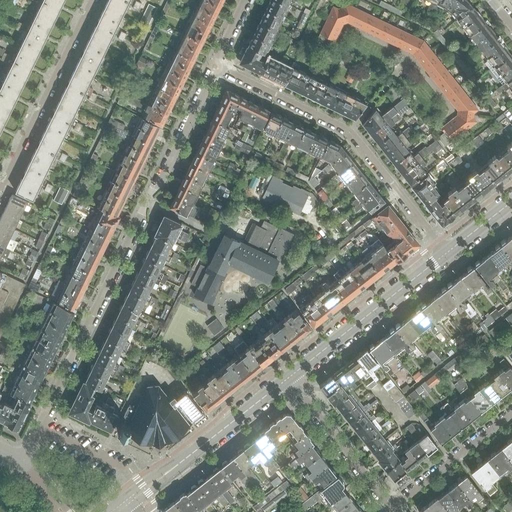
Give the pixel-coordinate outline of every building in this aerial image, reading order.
[(52,24),(63,0),(41,0),(34,16),(52,24)] [(107,0),(103,9),(120,17),(128,0),(107,0)] [(211,0),(199,0),(193,13),(211,22),(217,8),(219,9),(221,5),(220,4),(211,0)] [(269,3),(265,10),(281,18),(287,5),(275,0),(269,0),(268,1),(269,3)] [(443,6),(447,9),(454,0),(438,0),(437,3),(443,6)] [(452,13),(457,19),(472,6),(466,0),(454,0),(447,9),(452,13)] [(140,3),(135,1),(131,8),(137,11),(140,3)] [(378,5),(389,10),(391,6),(380,1),(378,5)] [(443,129),(445,131),(452,140),(475,122),(473,118),(473,112),(477,109),(423,40),(343,2),(341,7),(337,9),(332,7),(319,34),(332,40),(340,23),(346,21),(414,53),(459,110),(458,117),(443,129)] [(169,5),(165,3),(160,13),(164,15),(169,5)] [(155,8),(147,4),(138,23),(146,27),(155,8)] [(435,7),(429,4),(426,11),(432,14),(435,7)] [(402,11),(391,6),(389,10),(400,15),(402,11)] [(460,24),(469,35),(484,22),(472,6),(457,19),(452,22),(456,27),(460,24)] [(103,9),(96,24),(88,39),(105,47),(120,17),(103,9)] [(275,28),(281,18),(265,10),(263,15),(262,15),(260,18),(261,19),(260,20),(275,28)] [(211,22),(193,13),(185,31),(202,40),(209,26),(210,27),(213,23),(211,22)] [(307,15),(303,13),(297,24),(302,26),(307,15)] [(34,16),(27,31),(19,46),(37,55),(52,24),(34,16)] [(410,20),(419,25),(421,20),(412,16),(410,20)] [(430,25),(421,20),(419,25),(428,29),(430,25)] [(20,32),(24,24),(19,22),(15,29),(20,32)] [(497,38),(484,22),(469,35),(481,50),(497,38)] [(269,42),(274,30),(259,23),(258,24),(257,25),(256,27),(256,28),(253,34),(269,42)] [(157,30),(153,28),(148,38),(152,40),(157,30)] [(449,46),(437,30),(433,33),(446,49),(449,46)] [(125,34),(120,31),(116,39),(122,41),(125,34)] [(202,40),(185,31),(176,49),(193,58),(200,44),(202,45),(204,40),(202,40)] [(306,41),(309,34),(304,32),(299,43),(303,46),(309,48),(311,44),(306,41)] [(248,47),(260,53),(261,53),(264,52),(269,42),(253,34),(250,41),(249,41),(248,44),(248,45),(248,47)] [(325,48),(329,39),(319,34),(314,43),(325,48)] [(152,40),(148,38),(142,49),(146,51),(152,40)] [(489,69),(494,66),(509,53),(497,38),(481,50),(489,60),(485,63),(489,69)] [(91,78),(105,47),(88,39),(74,70),(91,78)] [(303,46),(299,43),(295,41),(293,46),(301,50),(303,46)] [(448,52),(453,58),(456,56),(458,54),(456,51),(459,48),(457,45),(448,52)] [(22,85),(37,55),(19,46),(5,77),(22,85)] [(260,72),(261,72),(265,63),(257,59),(260,53),(248,47),(247,47),(246,48),(240,60),(241,64),(258,72),(260,72)] [(176,49),(167,67),(185,75),(191,62),(193,63),(195,58),(193,58),(176,49)] [(321,64),(326,53),(322,51),(317,62),(321,64)] [(0,59),(6,62),(9,55),(4,52),(0,59)] [(494,66),(506,82),(511,76),(511,56),(509,53),(494,66)] [(283,83),(284,84),(291,68),(285,65),(288,59),(283,56),(280,63),(272,78),(278,81),(279,82),(281,83),(283,83)] [(463,65),(456,56),(453,58),(460,67),(463,65)] [(139,57),(136,64),(140,65),(144,67),(147,60),(139,57)] [(266,75),(272,78),(280,63),(270,58),(267,59),(265,63),(261,72),(262,73),(262,74),(265,75),(266,75)] [(110,64),(105,62),(102,69),(107,72),(110,64)] [(136,64),(131,74),(135,76),(140,65),(136,64)] [(471,74),(463,65),(460,67),(468,77),(471,74)] [(187,76),(185,75),(167,67),(159,85),(176,93),(183,80),(184,80),(187,76)] [(301,93),(309,76),(292,67),(291,68),(284,84),(284,85),(301,93)] [(76,108),(83,93),(91,78),(74,70),(59,100),(76,108)] [(138,77),(135,76),(131,74),(122,91),(130,95),(138,77)] [(301,93),(319,102),(328,83),(327,82),(326,85),(309,76),(301,93)] [(0,112),(7,116),(15,100),(22,85),(5,77),(0,85),(0,112)] [(319,102),(337,110),(345,94),(328,85),(329,83),(328,83),(319,102)] [(159,85),(150,103),(167,111),(174,98),(176,98),(178,94),(176,93),(159,85)] [(501,85),(495,90),(498,94),(504,89),(501,85)] [(236,106),(242,109),(246,101),(245,100),(245,99),(226,90),(220,102),(230,107),(229,108),(234,110),(236,106)] [(93,102),(96,95),(91,92),(88,99),(93,102)] [(354,119),(366,104),(345,94),(337,110),(354,119)] [(496,105),(488,95),(485,98),(492,108),(496,105)] [(143,116),(158,124),(161,125),(166,115),(167,116),(169,112),(167,111),(150,103),(149,104),(133,97),(131,102),(146,110),(143,116)] [(395,105),(399,109),(406,105),(408,103),(404,98),(395,105)] [(61,139),(76,108),(59,100),(44,131),(61,139)] [(238,116),(249,121),(257,106),(252,104),(252,102),(248,101),(247,101),(246,101),(242,109),(238,116)] [(220,102),(211,119),(224,125),(229,115),(231,116),(234,110),(229,108),(230,107),(220,102)] [(109,117),(113,119),(119,107),(115,105),(109,117)] [(406,105),(399,109),(395,113),(398,117),(408,108),(406,105)] [(262,108),(257,106),(249,121),(260,127),(268,111),(267,111),(267,110),(263,108),(262,108)] [(369,132),(389,117),(385,111),(380,115),(375,109),(362,125),(366,130),(367,129),(369,132)] [(511,115),(507,110),(503,112),(510,120),(511,118),(511,115)] [(272,137),(274,133),(281,118),(281,116),(277,115),(276,115),(270,112),(263,128),(267,130),(265,134),(272,137)] [(398,117),(395,113),(389,117),(394,122),(399,118),(398,117)] [(372,138),(377,144),(393,131),(388,126),(393,122),(389,117),(369,132),(373,137),(372,138)] [(106,123),(121,131),(124,125),(109,118),(106,123)] [(142,118),(134,136),(151,144),(160,127),(142,118)] [(274,133),(285,139),(292,123),(287,121),(287,119),(283,118),(282,118),(281,118),(274,133)] [(228,127),(224,125),(211,119),(206,130),(223,138),(228,127)] [(78,132),(82,125),(77,122),(73,129),(78,132)] [(121,131),(106,123),(104,128),(119,136),(121,131)] [(289,141),(296,144),(304,129),(303,129),(303,127),(299,125),(298,126),(292,123),(285,139),(282,146),(286,148),(289,141)] [(396,136),(393,131),(377,144),(382,150),(383,149),(386,153),(405,137),(412,132),(408,127),(401,132),(396,136)] [(313,138),(315,134),(310,132),(309,130),(306,128),(304,129),(296,144),(307,150),(311,143),(309,142),(310,140),(313,141),(314,139),(313,138)] [(125,154),(142,163),(151,144),(134,136),(122,130),(119,137),(130,143),(125,154)] [(206,130),(201,141),(217,149),(223,138),(206,130)] [(61,139),(44,131),(29,161),(46,169),(52,157),(54,154),(61,139)] [(444,132),(439,136),(436,138),(443,147),(451,141),(444,132)] [(320,137),(315,134),(313,138),(314,139),(313,141),(310,140),(309,142),(311,143),(307,150),(319,155),(326,140),(326,139),(325,138),(322,136),(320,137)] [(247,137),(243,135),(241,139),(242,140),(248,143),(250,140),(246,138),(247,137)] [(474,138),(479,145),(483,142),(477,135),(474,138)] [(388,158),(393,164),(409,151),(405,147),(410,143),(405,137),(386,153),(389,157),(388,158)] [(479,145),(474,138),(471,141),(476,147),(479,145)] [(340,154),(343,151),(339,146),(334,143),(334,142),(330,140),(329,141),(328,140),(321,156),(327,159),(329,162),(336,157),(335,156),(337,155),(338,157),(340,155),(340,154)] [(212,160),(217,149),(201,141),(195,152),(212,160)] [(429,151),(431,150),(438,144),(435,141),(426,148),(429,151)] [(507,149),(501,153),(511,166),(511,146),(509,143),(505,147),(507,149)] [(249,151),(242,147),(235,144),(233,148),(247,154),(249,151)] [(441,148),(438,144),(431,150),(434,154),(441,148)] [(421,157),(429,151),(426,148),(425,146),(417,152),(412,156),(409,151),(393,164),(398,170),(399,169),(402,173),(421,157)] [(263,156),(253,151),(251,156),(261,160),(263,156)] [(333,166),(337,172),(351,161),(351,160),(349,157),(347,156),(343,151),(340,154),(340,155),(338,157),(337,155),(335,156),(336,157),(329,162),(321,169),(324,173),(333,166)] [(195,152),(190,163),(207,171),(212,160),(195,152)] [(63,162),(67,155),(61,153),(58,160),(63,162)] [(494,155),(490,158),(504,175),(511,168),(511,166),(501,153),(496,158),(494,155)] [(89,159),(95,162),(98,157),(92,154),(89,159)] [(142,163),(125,154),(116,172),(134,181),(142,163)] [(271,156),(265,154),(262,160),(268,163),(271,156)] [(446,162),(453,156),(451,154),(444,159),(446,162)] [(426,163),(421,157),(402,173),(405,177),(404,178),(409,185),(425,172),(421,166),(426,163)] [(494,183),(504,175),(490,158),(486,162),(488,164),(483,168),(494,183)] [(95,162),(89,159),(86,165),(92,168),(95,162)] [(447,166),(443,160),(436,166),(438,168),(441,166),(443,169),(447,166)] [(31,200),(39,184),(46,169),(29,161),(14,192),(31,200)] [(284,166),(274,161),(273,165),(282,170),(284,166)] [(355,174),(359,171),(355,167),(355,165),(353,162),(352,162),(351,161),(337,172),(342,178),(333,185),(336,189),(345,182),(351,177),(350,175),(352,174),(354,176),(356,175),(355,174)] [(227,167),(234,171),(236,166),(229,162),(227,167)] [(190,163),(185,174),(201,182),(207,171),(190,163)] [(226,167),(224,172),(235,177),(238,173),(226,167)] [(285,171),(296,176),(297,172),(287,167),(285,171)] [(321,171),(315,168),(308,182),(313,187),(319,183),(314,177),(321,171)] [(476,170),(471,173),(485,190),(494,183),(483,168),(478,172),(476,170)] [(353,191),(366,181),(367,179),(364,176),(363,176),(359,171),(355,174),(356,175),(354,176),(352,174),(350,175),(351,177),(345,182),(353,191)] [(452,179),(455,177),(451,171),(446,176),(443,182),(444,183),(450,178),(452,179)] [(134,181),(116,172),(107,190),(125,198),(134,181)] [(308,177),(297,172),(296,176),(306,181),(308,177)] [(425,203),(433,196),(435,195),(436,191),(431,185),(434,183),(426,173),(411,185),(412,186),(412,188),(414,191),(416,191),(421,197),(420,199),(422,202),(424,202),(425,203)] [(474,199),(485,190),(471,173),(467,177),(469,179),(462,184),(474,199)] [(179,185),(196,193),(201,182),(185,174),(179,185)] [(307,193),(308,192),(300,188),(299,189),(292,186),(291,187),(280,182),(281,180),(272,176),(262,197),(297,214),(299,210),(306,213),(315,201),(307,193)] [(371,193),(374,190),(371,186),(371,185),(368,182),(367,181),(366,181),(353,191),(357,197),(352,202),(355,206),(366,196),(365,195),(368,194),(369,195),(371,194),(371,193)] [(49,193),(52,186),(47,183),(43,190),(49,193)] [(454,187),(450,190),(464,207),(474,199),(462,184),(456,189),(454,187)] [(179,185),(174,195),(191,204),(196,193),(179,185)] [(219,185),(217,189),(227,195),(229,191),(225,189),(225,188),(219,185)] [(61,204),(68,191),(59,187),(53,200),(61,204)] [(226,198),(227,195),(217,189),(215,193),(226,198)] [(78,198),(81,193),(75,190),(72,195),(78,198)] [(98,208),(113,215),(116,217),(125,198),(107,190),(98,208)] [(321,190),(317,193),(323,201),(327,198),(321,190)] [(369,211),(383,200),(379,195),(378,195),(374,190),(371,193),(371,194),(369,195),(368,194),(365,195),(366,196),(355,206),(353,207),(357,212),(364,206),(369,211)] [(442,200),(444,202),(453,214),(454,213),(456,214),(464,207),(450,190),(446,193),(448,196),(442,200)] [(27,201),(13,195),(11,194),(6,203),(22,211),(26,212),(28,207),(25,206),(27,201)] [(185,215),(191,204),(174,195),(169,207),(185,215)] [(424,204),(431,212),(440,204),(433,196),(425,203),(424,204)] [(332,205),(327,198),(323,201),(328,207),(332,205)] [(440,204),(431,212),(440,223),(442,224),(447,220),(447,221),(454,216),(453,215),(453,214),(444,202),(440,204)] [(22,211),(6,203),(2,212),(18,220),(22,211)] [(378,228),(381,226),(380,226),(395,215),(387,205),(370,218),(378,228)] [(334,216),(339,212),(335,207),(330,211),(334,216)] [(208,212),(216,216),(218,212),(210,208),(208,212)] [(66,217),(72,220),(75,214),(69,211),(66,217)] [(87,227),(91,229),(109,238),(118,220),(112,217),(100,211),(94,223),(89,221),(87,227)] [(18,220),(2,212),(0,216),(0,222),(13,229),(18,220)] [(216,216),(208,212),(206,216),(214,220),(216,216)] [(407,230),(406,230),(395,215),(380,226),(381,226),(385,233),(378,238),(383,244),(386,241),(385,239),(388,236),(389,237),(391,236),(395,241),(400,237),(401,237),(400,236),(407,230)] [(181,223),(165,216),(164,216),(160,225),(188,238),(190,234),(178,229),(181,223)] [(335,250),(373,221),(370,218),(333,247),(335,250)] [(346,219),(339,225),(344,231),(351,226),(346,219)] [(18,231),(13,229),(0,222),(0,234),(9,238),(9,237),(14,240),(18,231)] [(267,280),(276,260),(279,261),(282,254),(285,255),(291,242),(288,241),(292,234),(278,227),(278,228),(264,222),(261,228),(251,224),(242,244),(223,235),(216,251),(215,251),(207,267),(200,264),(190,284),(197,287),(193,295),(210,303),(225,273),(222,272),(227,262),(267,280)] [(160,225),(155,234),(172,242),(174,237),(186,243),(188,238),(160,225)] [(109,238),(91,229),(82,247),(100,256),(109,238)] [(401,237),(400,237),(410,250),(414,246),(413,245),(416,242),(407,230),(400,236),(401,237)] [(41,231),(36,241),(41,243),(46,233),(41,231)] [(9,238),(0,234),(0,245),(4,248),(9,238)] [(155,234),(150,245),(176,258),(178,255),(172,252),(173,250),(169,248),(172,242),(155,234)] [(204,235),(201,241),(205,244),(209,238),(204,235)] [(511,235),(499,245),(511,260),(511,235)] [(391,243),(384,248),(394,260),(395,259),(396,261),(406,253),(410,250),(400,237),(395,241),(392,244),(391,243)] [(350,241),(344,246),(346,250),(353,244),(350,241)] [(378,273),(394,260),(384,248),(381,244),(377,247),(373,242),(365,248),(369,253),(365,257),(378,273)] [(4,248),(0,245),(0,256),(1,255),(6,258),(10,250),(4,248)] [(150,245),(145,256),(161,264),(164,259),(168,261),(169,259),(174,262),(176,258),(150,245)] [(511,260),(499,245),(487,255),(497,269),(508,260),(510,262),(510,266),(511,268),(511,260)] [(340,255),(346,250),(344,246),(337,252),(340,255)] [(100,256),(82,247),(73,265),(92,274),(100,256)] [(335,255),(332,251),(325,257),(328,260),(335,255)] [(35,257),(29,255),(24,264),(30,267),(35,257)] [(353,266),(348,270),(361,286),(378,273),(365,257),(360,260),(356,255),(349,261),(353,266)] [(487,277),(497,269),(487,255),(474,265),(490,286),(493,290),(497,287),(494,283),(491,279),(488,279),(487,277)] [(145,256),(139,268),(165,280),(167,276),(162,274),(162,273),(158,270),(161,264),(145,256)] [(328,260),(325,257),(318,262),(321,266),(328,260)] [(41,271),(45,263),(40,261),(36,269),(41,271)] [(92,274),(73,265),(64,283),(83,292),(92,274)] [(318,268),(315,265),(309,270),(312,273),(318,268)] [(472,267),(459,277),(470,291),(481,282),(482,284),(482,287),(484,290),(488,294),(491,291),(488,287),(472,267)] [(139,268),(134,279),(150,287),(153,281),(157,283),(158,281),(164,284),(165,280),(139,268)] [(344,300),(361,286),(348,270),(344,273),(340,268),(332,275),(336,279),(331,283),(344,300)] [(36,269),(30,280),(35,283),(41,271),(36,269)] [(312,273),(309,270),(300,276),(304,281),(310,276),(309,275),(312,273)] [(0,284),(20,294),(24,285),(0,272),(0,284)] [(180,283),(183,276),(178,273),(175,280),(180,283)] [(302,281),(299,277),(292,283),(296,288),(301,293),(302,292),(297,286),(302,281)] [(470,291),(459,277),(446,287),(464,310),(467,307),(463,302),(460,301),(459,299),(470,291)] [(150,287),(134,279),(128,290),(155,303),(156,299),(151,296),(152,295),(147,293),(150,287)] [(37,292),(40,285),(35,283),(30,280),(27,287),(37,292)] [(320,292),(315,296),(328,312),(344,300),(331,283),(328,286),(324,281),(316,287),(320,292)] [(56,301),(72,309),(74,310),(83,292),(64,283),(56,301)] [(296,288),(292,283),(285,288),(284,291),(288,295),(296,288)] [(0,348),(2,344),(0,343),(0,335),(20,294),(0,284),(0,348)] [(464,310),(446,287),(433,297),(444,311),(447,314),(456,307),(458,310),(460,313),(464,310)] [(173,298),(176,292),(170,289),(167,294),(173,298)] [(155,303),(128,290),(123,301),(142,310),(145,304),(147,305),(147,304),(153,307),(155,303)] [(31,293),(26,291),(18,306),(24,309),(31,293)] [(311,326),(328,312),(315,296),(311,299),(307,294),(299,300),(303,305),(299,309),(311,326)] [(281,305),(275,297),(272,299),(278,307),(281,305)] [(444,311),(433,297),(420,308),(443,336),(447,341),(450,339),(437,322),(434,321),(433,320),(444,311)] [(279,309),(273,301),(269,304),(275,312),(279,309)] [(53,302),(44,321),(64,330),(73,311),(53,302)] [(116,315),(143,327),(144,324),(139,321),(140,320),(135,317),(138,311),(122,303),(116,315)] [(24,309),(18,306),(11,322),(17,324),(24,309)] [(495,309),(489,314),(494,320),(506,310),(503,306),(497,311),(495,309)] [(162,321),(168,309),(163,307),(158,317),(155,315),(154,317),(162,321)] [(264,311),(261,308),(253,314),(257,319),(262,326),(267,322),(261,314),(264,311)] [(420,308),(407,318),(418,331),(429,323),(430,325),(430,328),(439,339),(443,336),(420,308)] [(289,314),(285,317),(300,335),(309,328),(295,309),(294,310),(295,312),(290,316),(289,314)] [(116,315),(111,326),(127,334),(130,328),(135,330),(136,328),(141,331),(143,327),(116,315)] [(493,320),(489,316),(482,321),(486,326),(493,320)] [(277,326),(290,343),(300,335),(285,317),(281,320),(283,322),(277,326)] [(418,331),(407,318),(394,328),(417,356),(420,354),(414,346),(412,343),(408,342),(407,340),(418,331)] [(206,326),(214,335),(223,328),(215,319),(206,326)] [(55,349),(64,330),(44,321),(35,339),(55,349)] [(477,332),(485,326),(483,323),(475,329),(477,332)] [(498,323),(488,331),(496,341),(504,335),(503,333),(505,331),(498,323)] [(124,340),(127,334),(111,326),(105,337),(132,350),(134,346),(128,344),(129,342),(124,340)] [(270,329),(266,332),(281,350),(290,343),(277,326),(271,331),(270,329)] [(9,327),(1,343),(5,345),(13,329),(9,327)] [(243,333),(237,327),(234,329),(239,336),(243,333)] [(417,356),(394,328),(382,338),(392,352),(403,343),(404,345),(404,348),(407,351),(411,357),(413,355),(415,357),(417,356)] [(235,339),(239,336),(234,329),(230,332),(235,339)] [(264,337),(258,342),(271,358),(281,350),(266,332),(262,335),(264,337)] [(457,348),(467,340),(464,337),(462,338),(459,334),(452,340),(451,338),(447,342),(452,348),(455,346),(457,348)] [(491,344),(483,334),(476,339),(484,349),(491,344)] [(105,337),(100,348),(116,356),(119,350),(124,352),(124,351),(130,353),(132,350),(105,337)] [(392,352),(382,338),(369,348),(390,375),(394,372),(386,362),(383,362),(381,360),(392,352)] [(35,339),(26,357),(46,367),(55,349),(35,339)] [(224,348),(219,341),(215,344),(221,351),(224,348)] [(251,344),(247,347),(262,366),(271,358),(258,342),(252,346),(251,344)] [(217,354),(221,351),(215,344),(212,347),(217,354)] [(11,348),(4,345),(0,354),(0,362),(2,363),(6,354),(8,355),(11,348)] [(245,352),(239,356),(252,373),(262,366),(247,347),(244,350),(245,352)] [(100,348),(94,360),(115,369),(118,364),(113,362),(116,356),(100,348)] [(379,366),(367,350),(366,348),(355,357),(377,383),(380,381),(372,371),(379,366)] [(474,357),(467,348),(464,350),(471,359),(474,357)] [(441,361),(431,350),(427,354),(437,365),(441,361)] [(466,363),(471,359),(464,350),(459,354),(466,363)] [(232,359),(228,362),(243,381),(252,373),(239,356),(234,361),(232,359)] [(18,375),(37,385),(46,367),(26,357),(18,375)] [(345,364),(354,375),(356,377),(362,372),(373,386),(377,383),(355,357),(345,364)] [(458,364),(453,358),(444,366),(448,370),(449,372),(458,364)] [(506,366),(498,372),(510,387),(511,385),(511,369),(502,358),(499,361),(502,365),(504,363),(506,366)] [(94,360),(89,371),(105,379),(108,373),(113,375),(113,374),(119,376),(121,372),(115,369),(94,360)] [(226,367),(220,371),(233,388),(243,381),(228,362),(224,365),(226,367)] [(425,369),(428,372),(435,366),(432,363),(425,369)] [(345,364),(331,375),(335,381),(339,385),(346,394),(349,392),(352,390),(357,386),(353,382),(351,382),(349,380),(354,375),(345,364)] [(448,370),(444,366),(434,374),(437,378),(448,370)] [(428,372),(425,369),(425,368),(420,373),(418,371),(411,377),(416,382),(428,372)] [(483,374),(500,395),(510,387),(498,372),(490,378),(489,376),(490,375),(487,370),(483,374)] [(89,371),(84,382),(94,387),(110,395),(112,391),(106,388),(107,386),(102,384),(105,379),(89,371)] [(213,374),(209,377),(224,396),(233,388),(220,371),(215,376),(213,374)] [(486,381),(478,387),(490,403),(500,395),(483,374),(480,376),(483,380),(485,379),(486,381)] [(2,390),(8,393),(29,403),(29,402),(37,385),(18,375),(12,386),(11,386),(10,388),(5,385),(2,390)] [(339,385),(335,381),(331,375),(321,383),(320,388),(326,395),(339,385)] [(207,382),(201,386),(214,403),(224,396),(209,377),(205,380),(207,382)] [(458,383),(463,389),(480,411),(490,403),(478,387),(470,394),(469,392),(470,391),(461,378),(457,381),(458,383)] [(385,391),(394,384),(389,379),(381,385),(385,391)] [(86,403),(94,387),(84,382),(74,401),(82,405),(84,402),(86,403)] [(431,390),(424,382),(420,384),(427,393),(431,390)] [(459,403),(471,418),(480,411),(463,389),(458,383),(455,385),(463,396),(465,395),(466,397),(459,403)] [(390,396),(398,390),(394,384),(385,391),(390,396)] [(162,446),(164,445),(188,426),(170,403),(156,385),(146,386),(135,410),(127,406),(115,430),(124,434),(124,433),(153,447),(162,446)] [(190,392),(205,411),(214,403),(201,386),(200,385),(196,388),(197,390),(192,394),(191,392),(190,392)] [(346,394),(339,385),(326,395),(333,405),(335,403),(346,394)] [(346,394),(335,403),(335,404),(336,405),(342,413),(358,401),(360,400),(352,390),(349,392),(346,394)] [(394,402),(402,395),(398,390),(390,396),(394,402)] [(412,401),(418,396),(413,390),(407,395),(412,401)] [(188,426),(188,425),(202,414),(184,392),(170,403),(188,426)] [(0,418),(7,422),(8,423),(11,414),(11,410),(13,407),(11,406),(3,402),(1,407),(0,406),(0,401),(3,396),(0,394),(0,418)] [(398,407),(407,401),(402,395),(394,402),(398,407)] [(14,398),(11,406),(13,407),(11,410),(11,414),(8,423),(8,424),(14,428),(17,427),(18,424),(19,425),(28,405),(14,398)] [(87,420),(99,426),(111,399),(108,398),(105,403),(103,403),(101,407),(95,404),(92,411),(87,420)] [(110,431),(111,428),(118,415),(112,412),(114,408),(112,407),(115,401),(111,399),(99,426),(110,431)] [(377,401),(376,399),(367,406),(368,408),(377,401)] [(84,407),(86,403),(84,402),(82,405),(74,401),(70,409),(72,413),(79,416),(84,407)] [(358,401),(342,413),(350,422),(365,411),(368,408),(367,406),(365,404),(363,407),(358,401)] [(403,413),(411,406),(407,401),(398,407),(403,413)] [(471,418),(459,403),(451,409),(449,407),(451,406),(447,401),(444,404),(461,426),(471,418)] [(446,412),(438,418),(451,434),(461,426),(444,404),(440,407),(444,411),(445,410),(446,412)] [(407,418),(415,412),(411,406),(403,413),(407,418)] [(79,416),(87,420),(92,411),(84,407),(79,416)] [(375,415),(376,416),(384,410),(382,407),(379,409),(380,410),(375,415)] [(287,411),(274,421),(283,433),(288,429),(296,423),(287,411)] [(365,411),(350,422),(357,432),(374,418),(375,417),(373,414),(370,417),(365,411)] [(440,443),(451,434),(438,418),(430,425),(429,423),(430,422),(423,412),(419,415),(440,443)] [(364,441),(377,431),(392,419),(390,418),(380,426),(374,418),(357,432),(364,441)] [(263,430),(264,432),(274,445),(279,441),(276,438),(283,433),(274,421),(263,430)] [(296,439),(304,433),(296,423),(288,429),(296,439)] [(406,428),(411,434),(427,453),(436,446),(426,433),(421,437),(411,424),(406,428)] [(397,431),(397,428),(387,436),(389,438),(397,431)] [(364,441),(372,451),(385,441),(377,431),(364,441)] [(274,445),(264,432),(253,441),(272,464),(276,462),(270,454),(271,453),(268,450),(274,445)] [(298,455),(311,444),(312,443),(304,433),(296,439),(293,442),(297,448),(294,450),(298,455)] [(414,443),(408,447),(418,460),(427,453),(411,434),(408,436),(414,443)] [(511,438),(501,448),(511,461),(511,438)] [(253,441),(242,449),(252,462),(258,457),(261,461),(261,460),(267,468),(272,464),(253,441)] [(388,445),(385,441),(372,451),(379,460),(397,446),(393,441),(388,445)] [(306,465),(319,455),(311,444),(298,455),(288,463),(292,468),(302,460),(306,465)] [(378,461),(385,471),(398,460),(394,454),(400,450),(397,446),(379,460),(378,461)] [(405,459),(401,463),(406,470),(418,460),(408,447),(404,450),(408,455),(404,458),(405,459)] [(511,461),(501,448),(486,460),(497,474),(507,467),(508,469),(511,473),(511,461)] [(252,462),(242,449),(231,458),(249,480),(254,476),(249,470),(248,471),(245,467),(252,462)] [(305,482),(327,465),(319,455),(306,465),(310,471),(301,477),(305,482)] [(249,480),(231,458),(220,466),(230,479),(237,474),(240,477),(239,478),(243,484),(249,480)] [(406,470),(401,463),(398,460),(385,471),(391,478),(396,478),(406,470)] [(497,474),(486,460),(470,472),(484,489),(490,484),(488,481),(497,474)] [(335,475),(335,474),(327,465),(305,482),(307,484),(310,483),(313,481),(314,483),(318,480),(322,485),(335,475)] [(218,467),(207,476),(220,492),(222,495),(227,501),(230,506),(234,502),(226,491),(224,488),(231,483),(218,467)] [(288,480),(292,476),(286,470),(283,473),(288,480)] [(466,475),(457,483),(469,499),(474,494),(478,498),(482,495),(466,475)] [(207,476),(196,485),(209,501),(220,492),(207,476)] [(292,476),(288,480),(293,486),(297,483),(292,476)] [(345,491),(342,487),(342,486),(342,485),(343,485),(343,484),(343,483),(343,482),(338,476),(320,490),(322,492),(319,494),(317,492),(312,496),(316,502),(319,499),(324,495),(330,502),(345,491)] [(280,486),(283,489),(289,484),(286,481),(280,486)] [(457,483),(447,490),(459,506),(460,506),(465,502),(468,506),(472,503),(469,499),(457,483)] [(286,493),(292,488),(289,484),(283,489),(286,493)] [(209,501),(196,485),(185,494),(196,508),(197,509),(209,501)] [(308,497),(300,487),(294,491),(302,501),(308,497)] [(459,506),(447,490),(438,498),(445,508),(448,511),(455,511),(454,511),(459,506)] [(337,511),(344,511),(355,504),(345,491),(330,502),(337,511)] [(190,511),(196,508),(185,494),(184,492),(173,501),(181,511),(190,511)] [(298,507),(297,510),(298,511),(302,511),(316,502),(312,496),(298,507)] [(437,497),(429,504),(435,511),(440,511),(445,508),(438,498),(437,497)] [(506,511),(511,507),(511,498),(502,507),(506,511)] [(181,511),(173,501),(160,510),(161,511),(181,511)]
